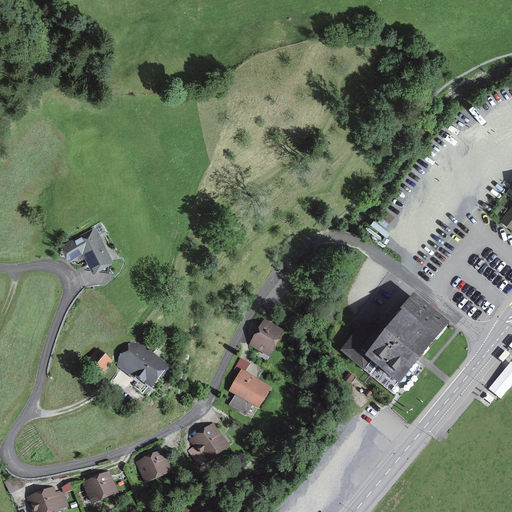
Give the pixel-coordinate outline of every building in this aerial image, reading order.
[(451,134),(443,128),(438,133),(446,140),(451,134)] [(511,207),(501,221),(511,229),(511,207)] [(93,274),(115,263),(96,227),(60,247),(68,262),(82,255),(93,274)] [(363,327),(344,350),(392,391),(446,328),(414,301),(380,341),(363,327)] [(265,322),(252,344),(269,353),(281,331),(265,322)] [(135,344),(121,364),(151,386),(167,364),(141,345),(140,348),(135,344)] [(99,379),(112,365),(99,353),(86,368),(99,379)] [(511,361),(489,388),(501,398),(511,385),(511,361)] [(259,406),(269,388),(242,373),(232,390),(259,406)] [(201,461),(225,447),(213,427),(192,440),(197,448),(194,450),(201,461)] [(146,481),(170,470),(162,452),(138,463),(146,481)] [(85,484),(93,502),(115,492),(108,474),(85,484)] [(28,498),(34,511),(48,511),(66,505),(61,492),(55,495),(52,488),(28,498)]
